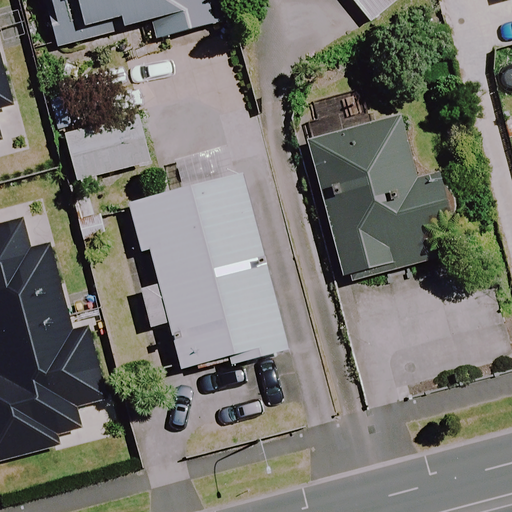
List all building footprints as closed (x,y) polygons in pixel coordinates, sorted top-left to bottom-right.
[(43,0),(55,53),(157,30),(160,41),(217,28),(210,0),(43,0)] [(403,0),(341,0),(362,29),(403,0)] [(148,166),(134,119),(59,140),(73,188),(148,166)] [(388,268),(390,276),(441,262),(433,235),(446,231),(432,179),(413,185),(397,124),(304,149),(338,281),(388,268)] [(56,241),(76,237),(64,187),(44,192),(40,175),(3,184),(0,170),(0,368),(59,354),(56,339),(78,334),(56,241)] [(166,325),(180,376),(238,360),(240,369),(283,358),(237,180),(127,209),(139,256),(147,254),(156,290),(137,295),(146,331),(166,325)]
